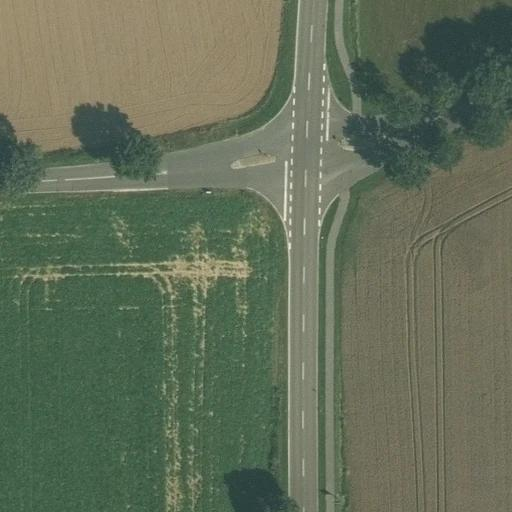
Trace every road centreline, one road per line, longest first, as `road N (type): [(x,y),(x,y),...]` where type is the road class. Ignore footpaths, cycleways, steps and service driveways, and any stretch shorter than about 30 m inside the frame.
road 1 (tertiary): [(303,155),(304,511)]
road 2 (unclassified): [(0,178),(303,155)]
road 3 (unclassified): [(303,155),(350,151),(511,84)]
road 4 (tertiary): [(308,0),(303,155)]
